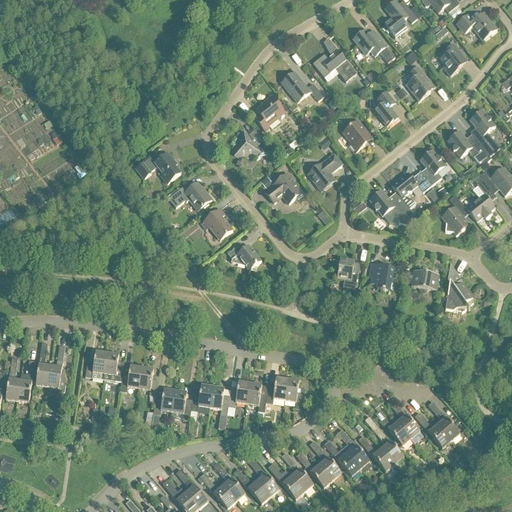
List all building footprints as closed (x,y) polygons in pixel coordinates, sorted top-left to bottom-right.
[(422,5),(426,10),(428,10),(431,7),(439,17),(445,12),(448,16),(460,8),(453,0),(445,0),(444,0),(425,0),(426,0),(423,2),(422,5)] [(384,28),(395,41),(408,31),(403,24),(407,21),(412,27),(418,22),(411,13),(406,17),(395,4),(385,12),(392,22),(384,28)] [(416,9),(411,13),(418,22),(423,18),(416,9)] [(464,37),(473,30),(483,43),(496,33),(483,17),(474,25),(468,18),(457,28),(464,37)] [(444,22),(438,27),(442,32),(448,27),(444,22)] [(433,30),(426,35),(430,40),(437,35),(433,30)] [(354,43),(366,58),(371,54),(375,60),(379,56),(388,67),(395,61),(374,35),(370,39),(365,34),(354,43)] [(446,57),(440,62),(445,69),(443,71),(450,80),(459,73),(458,72),(467,65),(453,47),(444,54),(446,57)] [(332,59),(331,59),(328,62),(324,58),(313,67),(324,81),(335,73),(346,86),(357,77),(335,50),(329,54),(332,59)] [(405,61),(409,66),(417,60),(413,55),(405,61)] [(409,77),(414,83),(407,89),(419,105),(435,92),(418,70),(409,77)] [(281,87),(297,107),(311,96),(318,105),(324,101),(313,87),(308,92),(295,76),(281,87)] [(511,79),(503,87),(508,92),(511,89),(511,79)] [(408,98),(402,91),(396,96),(401,103),(408,98)] [(382,108),(374,114),(387,130),(398,121),(390,111),(396,106),(387,96),(378,103),(382,108)] [(260,119),(256,123),(265,135),(270,131),(272,134),(282,126),(279,123),(287,117),(272,99),(264,105),(266,107),(263,110),(263,109),(256,114),(260,119)] [(329,106),(334,112),(338,109),(333,103),(329,106)] [(282,109),(287,114),(290,111),(285,106),(282,109)] [(37,109),(33,111),(38,118),(42,116),(37,109)] [(482,114),(470,124),(479,135),(473,139),(474,141),(490,161),(497,155),(494,151),(497,149),(487,136),(495,130),(490,124),(491,122),(488,121),(482,114)] [(343,136),(351,146),(348,148),(354,157),(365,148),(364,146),(366,144),(365,142),(370,138),(358,124),(343,136)] [(490,161),(474,141),(469,146),(460,135),(448,145),(453,151),(454,155),(456,155),(461,161),(469,155),(479,168),(481,166),(484,169),(492,163),(490,161)] [(233,152),(242,162),(267,158),(259,148),(259,147),(264,143),(259,138),(254,142),(251,138),(238,140),(233,152)] [(323,154),(331,147),(326,141),(321,145),(324,148),(321,151),(323,154)] [(429,174),(423,179),(432,190),(442,181),(438,176),(446,170),(441,164),(441,162),(438,160),(432,154),(420,163),(429,174)] [(175,169),(177,168),(168,157),(157,165),(153,159),(136,172),(145,182),(151,177),(150,176),(158,170),(164,178),(161,180),(168,187),(181,177),(175,169)] [(308,178),(322,195),(335,184),(330,178),(342,168),(334,158),(322,168),(322,167),(308,178)] [(491,182),(505,200),(509,197),(511,197),(511,181),(504,171),(491,182)] [(84,172),(77,177),(80,182),(87,177),(84,172)] [(472,178),(468,174),(463,178),(467,182),(472,178)] [(392,190),(397,196),(401,202),(408,196),(412,196),(412,194),(417,189),(423,196),(432,190),(423,179),(420,175),(412,182),(408,176),(392,190)] [(479,179),(483,184),(483,185),(489,180),(485,175),(479,179)] [(265,196),(274,207),(280,202),(280,200),(283,200),(289,208),(296,202),(302,197),(293,185),(294,184),(288,177),(273,188),(274,189),(265,196)] [(261,185),(266,191),(272,186),(268,180),(261,185)] [(487,189),(483,185),(483,184),(477,188),(481,194),(487,189)] [(169,202),(176,211),(185,204),(187,206),(189,203),(198,214),(212,203),(206,196),(205,197),(197,187),(185,197),(181,192),(169,202)] [(437,196),(441,201),(447,196),(443,191),(437,196)] [(401,202),(397,196),(389,202),(382,194),(370,204),(375,211),(376,214),(378,214),(383,220),(389,226),(399,228),(399,227),(411,229),(413,216),(401,202)] [(34,202),(39,210),(44,207),(39,198),(34,202)] [(484,198),(466,212),(470,217),(477,226),(484,220),(486,223),(492,218),(490,215),(495,211),(484,198)] [(470,217),(466,212),(455,199),(449,203),(455,210),(442,221),(446,227),(445,235),(454,236),(456,239),(470,228),(464,222),(470,217)] [(363,203),(354,211),(358,216),(368,208),(363,203)] [(202,227),(207,233),(210,231),(220,245),(233,235),(222,221),(225,219),(220,212),(202,227)] [(231,266),(256,272),(257,269),(262,265),(249,249),(245,252),(241,247),(228,257),(232,262),(231,266)] [(344,288),(346,292),(355,293),(358,277),(352,276),(354,264),(341,262),(338,281),(346,283),(345,287),(344,288)] [(392,284),(394,271),(372,267),(370,281),(373,281),(372,287),(382,289),(381,293),(393,295),(395,284),(392,284)] [(410,280),(412,283),(411,290),(418,291),(423,298),(429,293),(436,294),(439,278),(423,276),(421,273),(418,275),(414,274),(413,278),(410,280)] [(448,299),(446,300),(447,303),(445,312),(453,314),(457,311),(459,312),(462,316),(466,313),(470,314),(468,310),(477,304),(461,282),(452,288),(450,285),(448,298),(448,299)] [(36,389),(48,390),(51,369),(45,369),(46,363),(48,348),(42,347),(36,389)] [(66,388),(65,377),(62,375),(65,351),(60,350),(57,365),(58,365),(57,370),(51,369),(48,390),(58,392),(58,395),(65,396),(66,388)] [(85,380),(104,383),(108,357),(96,355),(95,361),(88,360),(85,380)] [(104,383),(121,386),(122,386),(123,375),(125,366),(118,365),(119,358),(108,357),(104,383)] [(6,403),(18,405),(21,384),(15,383),(18,362),(12,361),(6,403)] [(21,384),(18,405),(29,407),(32,385),(35,365),(30,364),(27,378),(22,377),(21,384)] [(128,391),(139,392),(142,371),(131,369),(130,376),(123,375),(122,386),(121,386),(120,395),(127,396),(128,391)] [(150,399),(156,400),(157,398),(159,380),(153,379),(154,373),(142,371),(139,392),(150,394),(150,399)] [(269,386),(267,396),(268,396),(266,407),(273,408),(273,402),(285,404),(288,383),(276,381),(275,387),(269,386)] [(299,385),(288,383),(285,404),(296,406),(295,411),(302,412),(305,392),(303,388),(299,387),(299,385)] [(231,390),(230,399),(230,400),(228,411),(229,411),(235,412),(236,406),(247,408),(250,387),(239,385),(238,391),(231,390)] [(262,389),(250,387),(247,408),(259,410),(258,415),(265,416),(266,407),(268,396),(267,396),(261,395),(262,389)] [(199,410),(210,412),(213,391),(201,389),(201,395),(194,394),(192,403),(193,403),(190,423),(196,424),(197,415),(198,416),(199,410)] [(228,411),(230,400),(230,399),(224,399),(225,392),(213,391),(210,412),(221,414),(220,419),(221,419),(227,420),(229,411),(228,411)] [(161,414),(173,416),(175,395),(164,393),(163,399),(157,398),(156,400),(154,418),(160,419),(161,414)] [(190,424),(190,423),(193,403),(192,403),(186,402),(187,396),(175,395),(173,416),(184,418),(183,423),(190,424)] [(402,422),(397,426),(411,443),(415,447),(423,440),(420,435),(393,403),(388,406),(402,422)] [(442,425),(437,429),(451,445),(460,438),(433,405),(428,409),(442,425)] [(411,443),(397,426),(393,430),(379,414),(375,418),(402,450),(411,443)] [(451,445),(437,429),(433,433),(419,416),(415,420),(442,453),(451,445)] [(386,448),(381,452),(395,468),(404,461),(369,420),(365,424),(386,448)] [(61,440),(62,432),(54,431),(53,439),(61,440)] [(348,448),(343,452),(361,473),(370,465),(342,433),(338,437),(348,448)] [(395,468),(381,452),(377,456),(363,440),(359,443),(386,476),(395,468)] [(361,473),(343,452),(339,455),(329,444),(325,448),(352,480),(361,473)] [(324,465),(319,468),(333,485),(342,477),(314,445),(310,449),(324,465)] [(296,468),(286,456),(282,460),(292,472),(296,468)] [(333,485),(319,468),(315,472),(301,456),(296,460),(324,492),(333,485)] [(261,481),(257,485),(271,501),(279,493),(252,461),(248,465),(261,481)] [(213,470),(223,481),(224,481),(228,477),(218,466),(213,470)] [(305,496),(291,480),(286,474),(282,478),(273,468),(268,471),(282,488),(296,504),(305,496)] [(257,485),(255,482),(250,486),(239,472),(234,476),(248,492),(262,508),(271,501),(257,485)] [(314,489),(300,472),(291,480),(305,496),(314,489)] [(190,493),(186,497),(198,511),(200,511),(208,505),(181,473),(176,477),(190,493)] [(229,511),(237,506),(223,489),(218,493),(205,477),(200,481),(204,485),(226,511),(229,511)] [(227,485),(223,489),(237,506),(245,498),(228,477),(224,481),(227,485)] [(198,511),(186,497),(182,492),(177,495),(168,484),(163,488),(183,511),(198,511)] [(373,501),(368,496),(363,500),(368,505),(373,501)] [(176,511),(165,498),(160,502),(168,511),(176,511)] [(130,511),(137,511),(130,503),(126,507),(130,511)]
